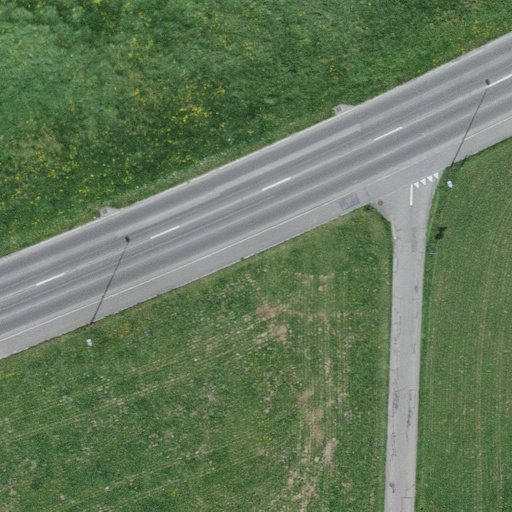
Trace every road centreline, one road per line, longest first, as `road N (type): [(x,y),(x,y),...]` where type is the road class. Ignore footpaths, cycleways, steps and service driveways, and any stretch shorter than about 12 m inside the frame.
road 1 (secondary): [(418,111),(0,285)]
road 2 (unclassified): [(397,511),(418,111)]
